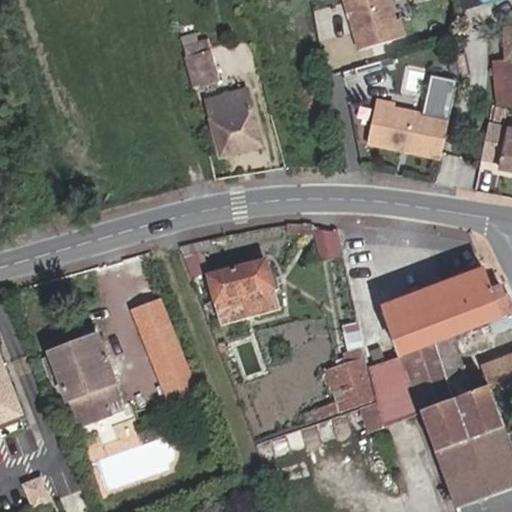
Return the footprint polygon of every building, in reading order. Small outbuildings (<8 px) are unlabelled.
[(391,23),(383,0),(338,0),(356,53),(400,39),(395,22),(391,23)] [(480,3),(478,0),(457,0),(460,9),(480,3)] [(499,55),(499,62),(506,62),(507,65),(511,65),(511,30),(504,31),(506,54),(499,55)] [(191,52),(215,46),(210,35),(188,42),(191,52)] [(215,46),(191,52),(199,84),(221,77),(215,46)] [(506,62),(499,62),(493,62),(496,108),(511,109),(511,85),(511,65),(507,65),(506,62)] [(393,109),(376,106),(368,149),(442,162),(456,83),(429,79),(422,118),(392,113),(393,109)] [(257,144),(246,95),(204,104),(215,153),(257,144)] [(511,175),(511,136),(487,132),(482,163),(503,167),(502,174),(511,175)] [(268,264),(212,278),(225,327),(278,313),(268,264)] [(402,357),(452,336),(511,315),(511,307),(507,298),(504,298),(501,288),(490,291),(484,272),(384,307),(396,344),(393,345),(395,352),(399,351),(402,357)] [(134,315),(165,395),(187,387),(191,396),(195,394),(162,304),(134,315)] [(103,401),(118,395),(96,335),(51,352),(77,423),(107,412),(103,401)] [(511,498),(511,453),(491,388),(473,395),(452,336),(402,357),(368,371),(376,403),(356,410),(365,436),(379,430),(382,420),(420,407),(458,511),(509,511),(511,511),(511,510),(509,500),(511,498)] [(511,350),(482,361),(491,388),(511,381),(511,350)] [(379,352),(369,356),(373,365),(383,362),(379,352)] [(368,400),(355,363),(336,369),(349,407),(368,400)] [(0,369),(0,420),(17,414),(0,369)] [(187,387),(165,395),(169,405),(191,396),(187,387)] [(336,402),(313,410),(316,421),(340,412),(336,402)] [(0,430),(20,423),(17,414),(0,420),(0,430)] [(44,511),(54,508),(45,485),(29,491),(36,511),(44,511)]
